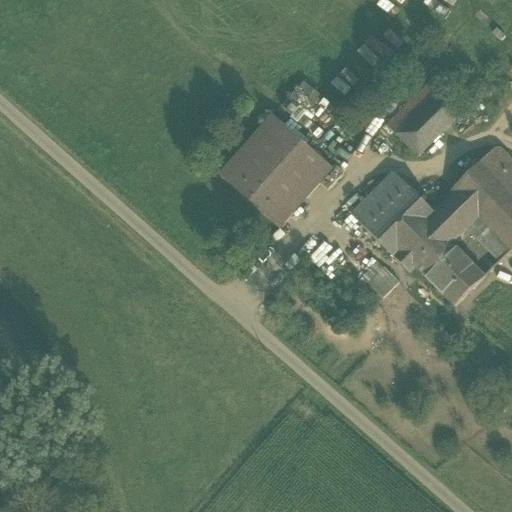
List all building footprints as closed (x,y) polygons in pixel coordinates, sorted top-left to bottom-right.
[(352,0),(334,0),(357,13),(362,5),(352,0)] [(432,81),(385,126),(418,159),(464,114),(432,81)] [(302,83),(294,102),(316,111),(324,92),(302,83)] [(332,171),(273,118),(220,178),(279,231),(332,171)] [(494,151),(482,163),(511,193),(511,162),(501,151),(497,150),(494,151)] [(452,192),(455,195),(479,220),(488,229),(511,253),(511,252),(511,193),(482,163),(452,192)] [(446,240),(451,246),(466,232),(479,220),(455,195),(434,215),(396,176),(393,175),(391,176),(351,217),(410,275),(415,269),(446,240)] [(488,229),(479,220),(466,232),(476,240),(488,229)] [(511,253),(488,229),(476,240),(499,264),(511,253)] [(446,240),(415,269),(455,309),(485,280),(451,246),(446,240)] [(384,268),(367,285),(370,288),(383,302),(399,285),(384,268)] [(370,288),(367,285),(362,280),(346,297),(354,305),(370,288)]
